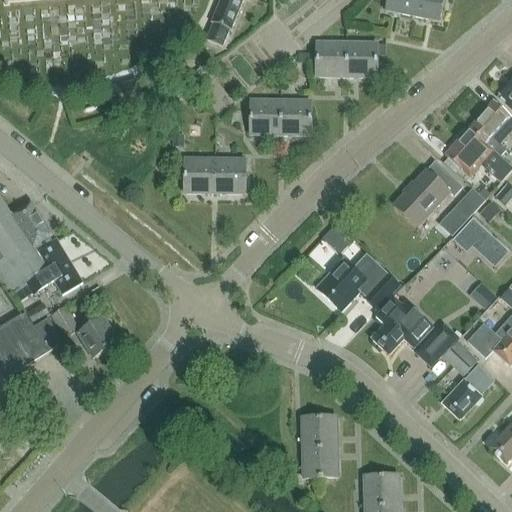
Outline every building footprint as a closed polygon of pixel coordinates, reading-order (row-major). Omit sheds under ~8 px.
[(250,0),(258,3),(258,0),(222,0),(212,25),(213,26),(207,42),(223,49),(230,32),(231,33),(244,0),(250,0)] [(413,19),(416,0),(388,0),(386,13),(413,19)] [(440,25),(444,0),(416,0),(413,19),(440,25)] [(347,80),(347,46),(317,45),(317,80),(347,80)] [(377,81),(377,46),(347,46),(347,80),(377,81)] [(298,55),(298,65),(312,66),(312,55),(298,55)] [(511,82),(497,99),(511,111),(511,82)] [(110,91),(117,117),(145,108),(142,97),(138,83),(110,91)] [(160,86),(142,97),(145,108),(166,94),(160,86)] [(281,138),(281,104),(251,103),(251,138),(281,138)] [(505,152),(499,147),(511,132),(511,119),(494,103),(469,131),(494,153),(500,158),(505,152)] [(281,138),(311,138),(311,104),(281,104),(281,138)] [(500,158),(494,153),(469,131),(445,158),(470,180),(479,169),(499,186),(511,170),(499,159),(500,158)] [(173,151),(185,150),(184,137),(172,137),(173,151)] [(215,197),(215,162),(185,162),(185,196),(215,197)] [(215,197),(245,197),(245,163),(215,162),(215,197)] [(454,199),(463,190),(440,169),(432,178),(426,173),(394,209),(417,230),(450,195),(454,199)] [(511,200),(511,191),(504,185),(492,200),(504,210),(511,200)] [(484,203),(471,191),(453,210),(467,222),(484,203)] [(37,256),(53,245),(50,240),(53,238),(32,205),(12,218),(0,200),(0,280),(10,296),(24,287),(47,272),(37,256)] [(501,214),(489,204),(477,217),(489,227),(501,214)] [(474,218),(455,238),(470,252),(474,247),(495,266),(510,250),(474,218)] [(333,235),(324,244),(339,258),(348,248),(333,235)] [(62,298),(83,286),(57,243),(53,245),(37,256),(47,272),(24,287),(32,299),(55,285),(62,298)] [(341,314),(360,295),(364,299),(363,300),(377,313),(383,308),(400,289),(400,288),(386,275),(368,259),(355,272),(344,262),(317,291),(341,314)] [(471,299),(485,313),(497,300),(482,287),(471,299)] [(511,309),(511,293),(508,290),(498,301),(510,312),(511,309)] [(403,343),(413,352),(433,330),(405,304),(402,307),(394,300),(376,319),(385,327),(371,342),(389,358),(403,343)] [(47,319),(48,318),(42,307),(27,316),(35,329),(48,321),(47,319)] [(65,340),(79,332),(65,309),(51,318),(65,340)] [(0,376),(4,384),(64,347),(49,323),(34,332),(25,317),(0,332),(0,376)] [(511,366),(511,318),(496,336),(484,326),(467,346),(484,361),(492,353),(510,369),(511,366)] [(94,362),(120,345),(104,321),(78,337),(94,362)] [(440,359),(442,358),(444,355),(455,343),(459,339),(444,326),(416,356),(430,370),(440,359)] [(477,363),(455,343),(444,355),(442,358),(440,359),(461,379),(477,363)] [(460,423),(476,406),(478,407),(483,402),(481,401),(482,400),(480,398),(494,383),(478,369),(464,384),(464,383),(442,407),(460,423)] [(15,413),(21,405),(10,395),(3,403),(15,413)] [(28,413),(21,423),(30,429),(37,420),(28,413)] [(303,451),(337,450),(337,420),(302,420),(303,451)] [(489,451),(506,467),(511,461),(511,426),(498,441),(495,438),(492,438),(486,445),(486,448),(489,451)] [(304,481),(338,480),(337,450),(303,451),(304,481)] [(365,509),(400,508),(399,478),(364,479),(365,509)]
